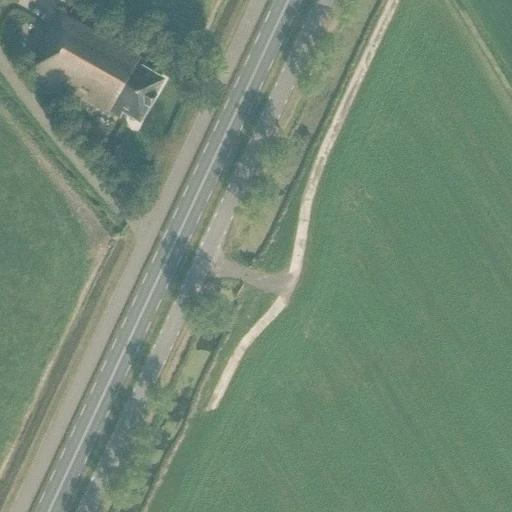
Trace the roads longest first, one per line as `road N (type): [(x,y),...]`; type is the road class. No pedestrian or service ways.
road 1 (primary): [(47,511),(288,0)]
road 2 (unclassified): [(19,511),(259,0)]
road 3 (unclassified): [(85,511),(324,0)]
